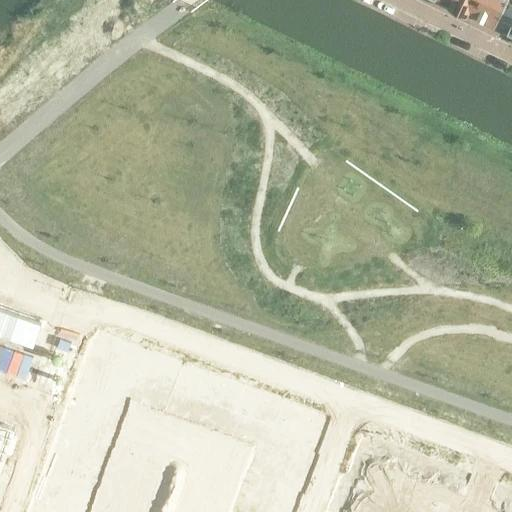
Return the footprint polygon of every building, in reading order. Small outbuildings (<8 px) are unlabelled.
[(450,5),(452,6),(473,16),(480,0),(455,0),(452,6),(450,5)] [(480,0),(473,16),(495,26),(507,0),(480,0)] [(511,0),(507,0),(495,26),(511,34),(511,0)] [(103,341),(94,366),(110,372),(107,379),(121,384),(123,378),(138,384),(147,387),(157,360),(148,357),(134,352),(132,347),(122,343),(117,346),(103,341)] [(85,363),(76,389),(77,389),(100,398),(107,379),(110,372),(94,366),(87,364),(87,363),(85,363)] [(186,366),(168,413),(192,422),(209,375),(187,367),(187,366),(186,366)] [(209,375),(192,422),(215,430),(219,421),(218,421),(232,383),(209,375)] [(232,383),(218,421),(219,421),(239,429),(238,429),(239,429),(240,430),(254,392),(254,391),(253,391),(232,383)] [(239,429),(236,438),(259,447),(277,400),(254,392),(240,430),(239,429)] [(277,400),(259,447),(282,455),(299,408),(277,400)] [(70,416),(66,427),(114,444),(122,421),(75,404),(71,417),(70,416)] [(299,408),(282,455),(305,464),(312,444),(317,446),(323,429),(319,428),(323,417),(299,408)] [(150,412),(146,423),(155,427),(159,416),(150,412)] [(0,421),(0,474),(7,455),(11,456),(17,439),(13,438),(16,427),(0,421)] [(146,423),(141,435),(151,438),(155,427),(146,423)] [(63,437),(58,450),(79,458),(74,471),(100,481),(114,444),(66,427),(63,437)] [(365,442),(350,480),(388,494),(398,466),(385,461),(389,451),(380,448),(381,443),(369,439),(367,443),(365,442)] [(171,444),(167,453),(179,457),(182,448),(171,444)] [(182,448),(179,457),(190,462),(193,452),(182,448)] [(398,466),(388,494),(424,507),(440,464),(428,460),(427,465),(414,460),(411,471),(398,466)] [(216,461),(212,470),(224,474),(227,465),(216,461)] [(440,464),(424,507),(435,511),(463,511),(470,493),(458,488),(461,478),(449,473),(451,469),(440,464)] [(227,465),(224,474),(235,478),(238,469),(227,465)] [(51,471),(44,488),(87,503),(86,504),(91,506),(98,486),(51,469),(50,471),(51,471)] [(126,477),(122,489),(131,492),(135,481),(126,477)] [(259,481),(256,490),(267,495),(271,485),(259,481)] [(282,483),(277,498),(294,504),(300,490),(282,483)] [(214,486),(210,498),(219,501),(223,490),(214,486)] [(248,487),(240,508),(249,511),(291,511),(294,506),(295,505),(294,504),(277,498),(267,495),(256,490),(248,487)] [(470,493),(463,511),(504,511),(511,491),(500,487),(499,492),(487,487),(483,497),(470,493)] [(38,505),(37,506),(54,511),(83,511),(86,504),(87,503),(44,488),(38,505)] [(120,494),(116,505),(125,509),(129,497),(120,494)] [(210,498),(206,509),(214,511),(215,511),(219,501),(210,498)]
